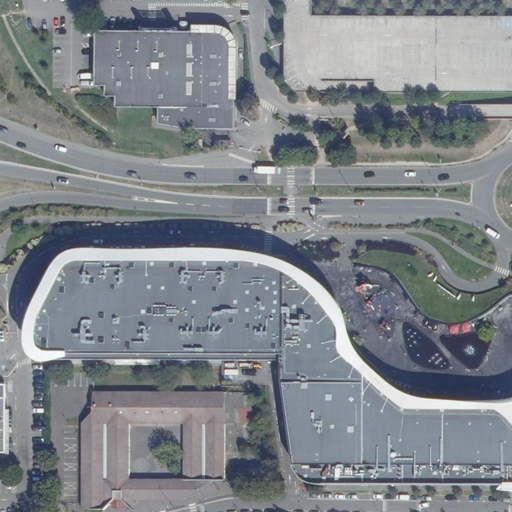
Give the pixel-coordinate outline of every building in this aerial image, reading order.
[(511,0),(282,0),(283,57),(283,80),(294,93),(303,93),(511,90),(511,0)] [(195,27),(195,32),(173,32),(149,32),(96,31),(96,86),(106,86),(106,97),(117,97),(117,107),(160,108),(160,124),(187,136),(209,133),(236,130),(236,43),(238,43),(236,39),(232,33),(225,27),(216,26),(216,27),(195,27)] [(401,255),(356,256),(355,274),(376,285),(393,311),(398,315),(405,315),(416,314),(427,313),(433,311),(439,307),(439,294),(435,283),(427,272),(421,264),(414,258),(401,255)] [(108,259),(86,259),(79,261),(73,266),(68,271),(47,306),(40,319),(37,332),(38,350),(49,358),(289,356),(301,473),(316,491),(492,491),(511,490),(511,413),(500,417),(415,416),(408,413),(400,407),(367,378),(354,362),(350,349),(348,335),(345,322),(339,308),(327,297),(313,285),(302,278),(286,270),(266,263),(227,262),(175,261),(108,259)] [(210,423),(210,393),(104,393),(104,403),(94,403),(93,413),(83,423),(83,510),(105,510),(110,505),(115,500),(123,499),(129,506),(132,509),(134,506),(134,499),(134,495),(138,494),(138,485),(130,484),(130,480),(130,424),(185,424),(185,480),(213,480),(224,480),(225,423),(210,423)] [(104,403),(104,393),(94,393),(94,403),(104,403)] [(225,393),(212,393),(210,393),(210,423),(225,423),(225,393)] [(253,408),(241,407),(240,422),(253,422),(253,408)] [(115,500),(110,505),(119,511),(129,506),(123,499),(115,500)]
